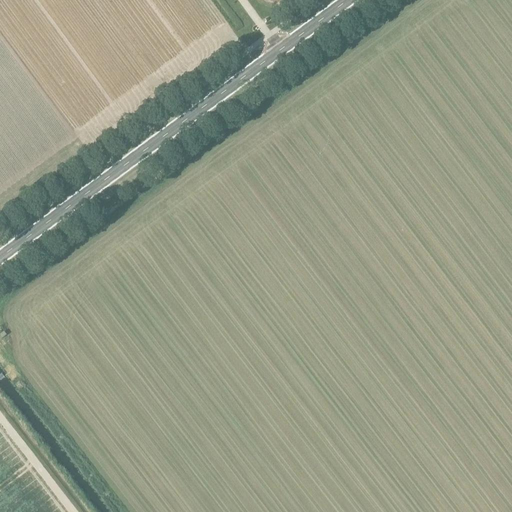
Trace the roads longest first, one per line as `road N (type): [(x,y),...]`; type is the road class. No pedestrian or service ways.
road 1 (secondary): [(0,259),(361,0)]
road 2 (track): [(73,511),(0,416)]
